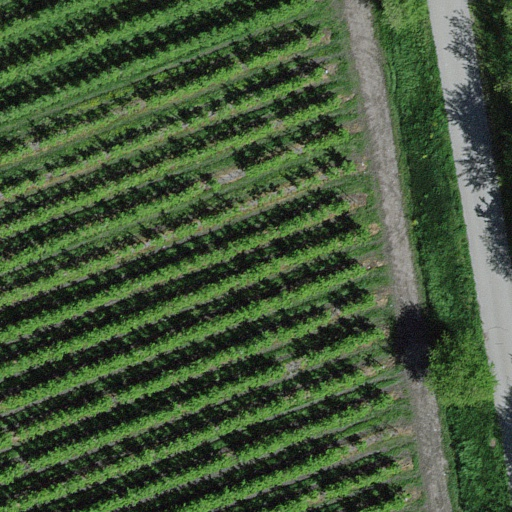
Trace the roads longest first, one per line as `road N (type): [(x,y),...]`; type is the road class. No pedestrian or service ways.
road 1 (track): [(362,0),(397,185),(438,511)]
road 2 (unclassified): [(438,0),(511,454)]
